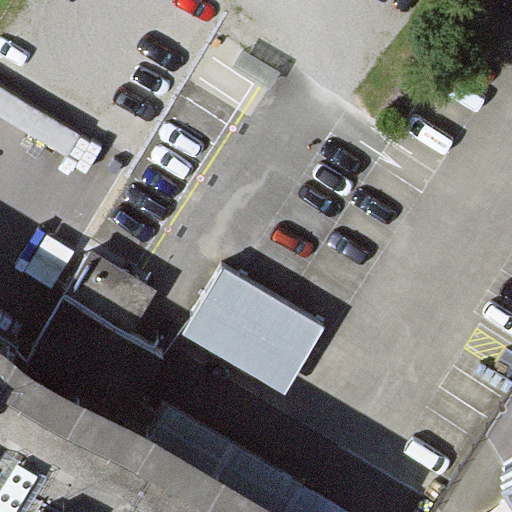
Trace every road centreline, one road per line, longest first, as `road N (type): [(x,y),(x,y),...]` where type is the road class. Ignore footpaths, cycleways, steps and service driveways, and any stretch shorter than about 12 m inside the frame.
road 1 (unknown): [(455,318),(337,250),(287,198),(357,28),(337,0)]
road 2 (unknown): [(455,318),(355,511)]
